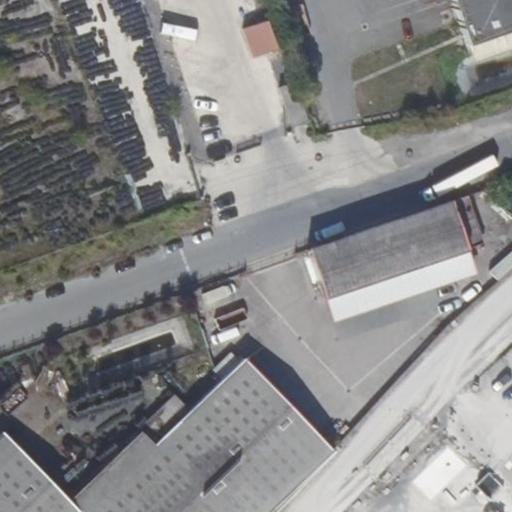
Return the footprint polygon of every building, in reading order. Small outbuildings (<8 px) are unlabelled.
[(511,0),(447,0),(459,35),(511,16),(511,0)] [(249,55),(273,48),(265,20),(240,27),(249,55)] [(511,86),(511,47),(434,75),(445,110),(511,86)] [(309,150),(296,115),(282,120),(294,156),(309,150)] [(449,201),(464,243),(480,238),(465,195),(449,201)] [(322,312),(464,263),(450,214),(307,261),(322,312)] [(511,350),(475,385),(511,423),(511,350)] [(0,511),(272,511),(328,460),(240,370),(151,453),(84,511),(71,511),(68,506),(17,450),(0,465),(0,511)] [(156,443),(184,415),(171,402),(143,430),(156,443)] [(0,465),(17,450),(4,437),(0,440),(0,465)] [(84,511),(151,453),(140,441),(68,506),(71,511),(84,511)] [(511,511),(511,495),(506,489),(493,503),(502,511),(511,511)]
